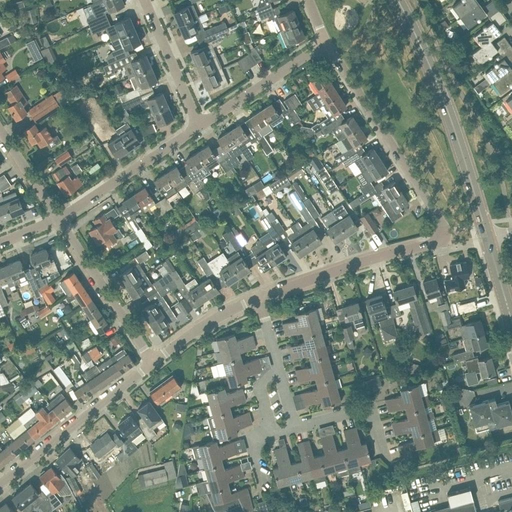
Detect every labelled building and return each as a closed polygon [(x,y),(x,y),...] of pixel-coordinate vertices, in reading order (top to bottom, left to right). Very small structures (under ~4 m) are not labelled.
[(93,10),(95,16),(87,19),(90,26),(108,19),(105,12),(124,4),(122,0),(99,0),(95,2),(97,9),(93,10)] [(460,0),(452,6),(460,17),(479,3),(476,0),(460,0)] [(493,0),(492,0),(491,1),(482,7),(479,3),(460,17),(468,27),(486,13),(489,17),(500,9),(493,0)] [(219,6),(222,13),(230,9),(227,3),(219,6)] [(259,14),(272,8),(270,3),(257,8),(259,14)] [(434,3),(431,5),(436,12),(439,9),(434,3)] [(193,4),(187,6),(174,12),(179,24),(199,16),(193,4)] [(31,24),(37,22),(33,8),(26,10),(31,24)] [(259,14),(261,19),(275,14),(272,8),(259,14)] [(500,9),(489,17),(492,21),(474,35),(481,45),(490,39),(500,32),(497,27),(507,19),(500,9)] [(293,10),(276,17),(272,18),(277,32),(279,31),(288,27),(298,23),(293,10)] [(195,32),(204,28),(201,22),(199,16),(179,24),(184,37),(187,35),(193,33),(195,32)] [(93,33),(104,28),(106,33),(110,32),(113,39),(135,29),(130,17),(110,25),(108,19),(90,26),(93,33)] [(207,36),(227,27),(225,22),(225,21),(213,26),(205,30),(207,36)] [(298,23),(288,27),(279,31),(282,38),(286,47),(300,41),(299,38),(304,36),(298,23)] [(227,27),(207,36),(210,44),(202,47),(191,52),(196,64),(216,56),(212,47),(212,46),(220,43),(222,38),(221,37),(224,36),(222,33),(229,30),(227,27)] [(135,29),(113,39),(118,51),(108,56),(111,62),(124,57),(121,50),(141,42),(135,29)] [(0,47),(10,42),(8,36),(0,40),(0,47)] [(481,45),(471,53),(479,64),(497,50),(500,54),(511,46),(504,36),(493,44),(490,39),(481,45)] [(34,39),(26,43),(35,60),(43,57),(39,48),(35,41),(34,39)] [(511,47),(511,46),(500,54),(503,58),(485,72),(492,82),(511,68),(508,63),(511,60),(511,47)] [(249,50),(251,52),(250,53),(254,59),(257,63),(262,59),(256,51),(254,47),(249,50)] [(257,63),(254,59),(250,53),(242,58),(249,68),(257,63)] [(114,70),(122,67),(124,71),(127,70),(130,77),(151,67),(146,55),(127,63),(124,57),(111,62),(103,66),(108,76),(115,72),(114,70)] [(221,68),(216,56),(196,64),(201,76),(221,68)] [(242,58),(237,61),(238,63),(244,71),(249,68),(242,58)] [(63,76),(61,67),(52,71),(56,79),(63,76)] [(151,67),(130,77),(135,89),(120,95),(123,102),(140,94),(138,88),(157,80),(151,67)] [(206,88),(214,85),(217,90),(228,85),(224,76),(221,68),(201,76),(206,88)] [(511,69),(511,68),(492,82),(500,92),(511,83),(511,69)] [(22,78),(16,69),(6,75),(11,82),(12,81),(13,84),(22,78)] [(322,75),(312,81),(317,89),(319,92),(329,85),(331,83),(324,73),(322,75)] [(79,88),(74,91),(70,81),(66,83),(73,100),(82,96),(79,88)] [(116,93),(122,90),(119,83),(113,85),(116,93)] [(319,92),(314,96),(320,106),(336,96),(338,94),(331,83),(329,85),(319,92)] [(13,87),(5,93),(12,104),(8,107),(16,119),(19,117),(24,114),(27,112),(23,106),(28,102),(23,95),(20,98),(13,87)] [(162,92),(161,93),(143,101),(140,94),(123,102),(121,103),(126,109),(141,103),(143,108),(150,105),(152,112),(168,105),(162,92)] [(302,104),(300,102),(295,93),(289,97),(296,108),(302,104)] [(29,110),(33,116),(57,100),(52,94),(29,110)] [(58,100),(61,105),(70,100),(66,94),(58,100)] [(318,122),(311,127),(315,133),(322,128),(337,119),(333,114),(339,110),(346,106),(338,94),(336,96),(320,106),(324,111),(328,117),(319,123),(318,122)] [(289,97),(284,100),(290,110),(288,111),(295,123),(301,120),(294,109),(296,108),(289,97)] [(279,98),(271,103),(260,110),(271,127),(285,118),(292,128),(297,125),(295,123),(288,111),(279,98)] [(57,100),(33,116),(37,123),(61,108),(57,100)] [(173,118),(168,105),(152,112),(158,124),(173,118)] [(128,125),(134,121),(126,110),(120,114),(128,125)] [(260,110),(249,117),(257,129),(255,129),(258,133),(254,135),(257,140),(267,155),(268,154),(274,150),(264,135),(273,129),(271,127),(260,110)] [(337,119),(322,128),(325,134),(332,129),(340,124),(344,131),(337,136),(339,140),(342,138),(356,128),(359,126),(352,116),(350,118),(345,120),(342,115),(337,119)] [(100,144),(106,139),(95,123),(88,127),(100,144)] [(32,125),(24,131),(32,143),(35,141),(36,140),(40,146),(45,143),(49,149),(58,143),(54,137),(53,137),(52,135),(46,126),(39,130),(34,124),(32,125)] [(153,124),(140,129),(143,136),(156,131),(153,124)] [(240,124),(229,131),(230,134),(243,152),(248,160),(254,156),(245,142),(250,139),(252,143),(257,140),(254,135),(251,131),(246,134),(245,132),(240,124)] [(349,149),(336,158),(339,163),(343,160),(362,148),(359,143),(366,138),(359,126),(356,128),(342,138),(349,149)] [(134,134),(130,127),(119,135),(126,146),(128,150),(140,142),(134,134)] [(229,131),(218,138),(219,141),(229,155),(224,158),(231,169),(234,167),(237,165),(232,158),(243,152),(230,134),(229,131)] [(128,150),(126,146),(119,135),(107,143),(111,149),(117,157),(128,150)] [(208,145),(197,152),(199,154),(209,170),(220,163),(219,161),(208,145)] [(362,148),(343,160),(346,166),(354,160),(362,171),(368,167),(367,167),(377,160),(380,158),(373,148),(370,150),(366,153),(362,148)] [(56,159),(60,165),(72,156),(68,150),(56,159)] [(197,152),(186,159),(188,162),(191,167),(197,176),(199,179),(200,179),(210,172),(209,170),(199,154),(197,152)] [(224,158),(219,161),(220,163),(226,172),(231,169),(224,158)] [(361,171),(368,182),(375,178),(379,176),(387,170),(380,158),(377,160),(367,167),(368,167),(362,171),(361,171)] [(71,179),(69,176),(70,174),(64,165),(54,173),(59,181),(57,182),(66,194),(68,193),(76,187),(82,183),(77,175),(71,179)] [(290,180),(304,170),(300,165),(286,174),(290,180)] [(176,166),(165,173),(177,191),(188,184),(187,182),(178,169),(176,166)] [(331,193),(338,188),(324,166),(317,171),(331,193)] [(191,167),(187,171),(192,179),(199,190),(204,186),(205,186),(200,179),(199,179),(197,176),(191,167)] [(165,173),(154,180),(156,183),(160,189),(162,192),(165,197),(166,198),(167,198),(177,191),(165,173)] [(0,189),(1,191),(2,190),(11,184),(7,179),(0,183),(0,189)] [(192,179),(187,182),(188,184),(194,193),(199,190),(192,179)] [(268,184),(274,193),(281,188),(276,180),(268,184)] [(381,181),(373,186),(377,192),(375,193),(379,199),(381,203),(388,199),(398,192),(400,191),(394,180),(391,182),(385,186),(381,181)] [(370,181),(360,187),(363,192),(373,186),(370,181)] [(295,182),(291,185),(294,190),(296,192),(301,199),(305,195),(301,189),(298,185),(295,182)] [(253,184),(244,189),(249,196),(252,194),(258,191),(253,184)] [(363,192),(359,194),(364,201),(367,198),(375,193),(377,192),(373,186),(363,192)] [(144,187),(133,194),(135,196),(141,205),(144,210),(145,210),(146,211),(150,208),(149,207),(155,203),(152,198),(150,195),(144,187)] [(294,190),(288,194),(306,221),(312,217),(306,208),(304,204),(302,202),(301,199),(296,192),(294,190)] [(9,193),(12,200),(5,203),(9,212),(10,216),(23,210),(22,207),(15,191),(9,193)] [(389,199),(381,204),(387,213),(392,221),(402,214),(398,209),(408,202),(400,191),(398,192),(388,199),(389,199)] [(133,194),(123,201),(124,204),(128,210),(130,212),(125,215),(147,248),(152,245),(133,218),(135,217),(136,212),(140,213),(144,210),(141,205),(135,196),(133,194)] [(165,197),(161,200),(167,210),(173,207),(169,202),(167,198),(166,198),(165,197)] [(230,208),(236,204),(232,197),(226,201),(230,208)] [(309,198),(303,201),(304,204),(306,208),(312,217),(313,218),(319,214),(309,198)] [(161,200),(156,203),(162,214),(167,210),(161,200)] [(0,204),(0,220),(10,216),(9,212),(5,203),(0,204)] [(336,208),(331,211),(335,216),(338,221),(345,231),(346,234),(357,227),(355,224),(352,219),(348,214),(342,204),(336,208)] [(102,222),(89,230),(97,243),(101,240),(104,244),(116,237),(113,232),(117,229),(111,219),(118,214),(113,208),(104,214),(104,213),(98,217),(102,222)] [(216,209),(212,211),(216,217),(220,214),(216,209)] [(331,211),(321,217),(324,223),(328,228),(327,228),(330,233),(336,241),(346,234),(345,231),(338,221),(335,216),(331,211)] [(377,228),(371,220),(367,213),(360,217),(370,232),(377,228)] [(267,215),(261,219),(272,237),(273,238),(274,238),(277,243),(278,245),(283,241),(277,233),(278,233),(277,231),(271,222),(267,215)] [(185,236),(189,234),(200,226),(195,217),(179,228),(185,236)] [(271,222),(277,231),(278,233),(284,229),(277,217),(276,218),(271,222)] [(310,223),(299,230),(309,245),(311,248),(321,241),(319,238),(316,233),(312,227),(310,223)] [(288,235),(287,236),(288,238),(300,255),(311,248),(309,245),(299,230),(294,224),(290,226),(294,232),(288,235)] [(236,228),(232,231),(242,247),(248,242),(241,232),(239,233),(236,228)] [(222,234),(227,241),(229,240),(236,251),(242,247),(232,231),(230,229),(222,234)] [(264,244),(263,244),(273,260),(275,262),(279,260),(280,261),(286,258),(285,256),(285,255),(278,245),(277,243),(274,238),(273,238),(264,244)] [(253,252),(249,254),(255,264),(259,261),(264,270),(275,262),(273,260),(263,244),(260,240),(256,242),(257,244),(251,248),(253,252)] [(46,249),(31,255),(36,267),(30,270),(35,282),(38,289),(47,283),(44,276),(50,274),(45,264),(51,261),(46,249)] [(98,250),(92,254),(96,259),(102,256),(98,250)] [(140,263),(151,256),(147,250),(136,257),(140,263)] [(238,251),(227,258),(230,263),(237,273),(239,276),(249,269),(248,268),(242,258),(238,251)] [(223,252),(207,262),(211,269),(217,277),(222,274),(228,284),(239,276),(237,273),(230,263),(227,258),(223,252)] [(203,257),(197,260),(199,263),(204,271),(205,273),(211,269),(207,262),(203,257)] [(24,271),(19,259),(6,265),(15,285),(21,283),(18,276),(26,273),(35,298),(41,296),(38,289),(35,282),(30,270),(29,268),(24,271)] [(452,278),(445,280),(447,291),(465,287),(463,278),(469,277),(466,261),(449,265),(452,278)] [(15,285),(6,265),(0,267),(0,284),(7,281),(9,287),(15,285)] [(127,270),(119,275),(126,286),(129,284),(139,277),(132,266),(127,270)] [(175,270),(169,274),(173,279),(177,286),(184,297),(191,308),(196,304),(207,297),(206,294),(199,284),(195,279),(186,285),(175,270)] [(73,272),(64,278),(65,279),(59,283),(67,295),(82,285),(73,272)] [(129,284),(126,286),(133,297),(135,295),(144,289),(148,296),(173,279),(169,274),(168,273),(163,276),(152,283),(145,273),(139,277),(129,284)] [(201,283),(199,284),(206,294),(207,297),(218,290),(209,277),(209,278),(201,283)] [(441,294),(436,278),(423,282),(428,298),(436,296),(438,303),(442,301),(440,294),(441,294)] [(153,303),(142,310),(149,321),(152,318),(169,307),(162,297),(161,296),(177,286),(173,279),(148,296),(153,303)] [(49,282),(47,283),(38,289),(41,296),(43,295),(44,296),(54,289),(49,282)] [(1,285),(0,285),(0,301),(2,306),(8,304),(1,285)] [(82,305),(91,299),(82,285),(67,295),(65,297),(69,302),(77,297),(82,305)] [(415,295),(412,285),(393,291),(394,293),(396,301),(397,302),(397,303),(398,303),(409,299),(411,307),(410,307),(418,335),(431,331),(423,303),(417,305),(415,297),(416,297),(415,295)] [(392,317),(389,305),(384,306),(381,295),(366,299),(372,319),(378,318),(384,340),(398,337),(392,317)] [(180,300),(178,301),(180,303),(185,312),(191,308),(184,297),(180,300)] [(101,313),(91,299),(82,305),(91,319),(98,314),(101,313)] [(471,301),(448,308),(451,317),(474,310),(471,301)] [(363,324),(360,315),(361,315),(357,302),(336,309),(340,321),(353,317),(358,333),(365,331),(363,324)] [(37,312),(40,318),(52,310),(48,305),(37,312)] [(152,318),(149,321),(156,331),(159,329),(169,323),(166,318),(173,313),(169,307),(152,318)] [(297,313),(299,319),(282,323),(284,330),(310,323),(318,320),(317,318),(315,308),(297,313)] [(439,312),(443,325),(447,324),(450,323),(450,322),(449,318),(446,309),(439,312)] [(101,313),(98,314),(91,319),(100,333),(110,327),(101,313)] [(461,314),(449,318),(450,322),(462,319),(461,314)] [(318,320),(310,323),(284,330),(286,336),(302,331),(304,337),(321,332),(318,320)] [(477,320),(470,322),(464,324),(458,326),(458,327),(462,338),(484,332),(480,320),(477,320)] [(354,347),(352,338),(355,337),(351,325),(341,328),(345,340),(346,340),(349,349),(354,347)] [(304,337),(305,342),(289,347),(290,353),(313,347),(325,343),(321,332),(304,337)] [(462,338),(466,350),(453,354),(455,361),(464,359),(474,356),(472,349),(487,345),(484,332),(462,338)] [(236,339),(234,334),(217,339),(220,350),(249,342),(254,341),(252,335),(236,339)] [(84,349),(92,344),(88,337),(80,342),(84,349)] [(254,341),(249,342),(220,350),(223,362),(241,357),(239,351),(256,347),(254,341)] [(27,353),(36,350),(33,342),(24,345),(27,353)] [(328,355),(325,343),(313,347),(290,353),(292,359),(308,354),(310,360),(328,355)] [(95,361),(102,355),(96,347),(89,352),(95,361)] [(111,357),(121,372),(134,363),(128,353),(127,354),(124,348),(111,357)] [(310,360),(312,365),(295,370),(297,376),(331,366),(328,355),(310,360)] [(465,361),(469,375),(479,372),(481,376),(495,372),(491,356),(477,360),(477,357),(465,361)] [(107,381),(121,372),(111,357),(97,367),(101,372),(107,381)] [(242,362),(241,357),(223,362),(226,374),(260,364),(259,358),(242,362)] [(229,385),(247,380),(246,375),(262,370),(260,364),(226,374),(229,385)] [(54,368),(66,385),(71,381),(60,365),(54,368)] [(334,378),(331,366),(297,376),(298,382),(315,377),(316,383),(334,378)] [(90,368),(82,374),(87,381),(94,391),(107,381),(101,372),(95,376),(90,368)] [(82,374),(74,379),(79,387),(74,391),(80,400),(94,391),(87,381),(82,374)] [(181,387),(178,383),(172,375),(150,391),(156,399),(158,403),(181,387)] [(372,389),(382,386),(380,377),(369,379),(371,386),(372,389)] [(316,383),(318,388),(302,393),(303,399),(337,389),(334,378),(316,383)] [(13,382),(1,384),(0,384),(0,390),(5,390),(11,393),(14,387),(13,382)] [(389,398),(385,399),(387,405),(421,396),(427,394),(424,382),(410,386),(400,389),(401,395),(389,398)] [(29,384),(22,389),(25,392),(21,395),(25,400),(38,390),(33,385),(29,384)] [(226,393),(224,387),(206,392),(210,404),(218,402),(239,396),(244,394),(242,388),(226,393)] [(25,392),(22,389),(13,397),(20,404),(25,400),(21,395),(25,392)] [(323,406),(341,401),(337,389),(303,399),(305,405),(321,400),(323,406)] [(49,403),(52,407),(53,408),(60,417),(73,406),(61,393),(49,403)] [(244,394),(239,396),(218,402),(210,404),(213,415),(231,410),(229,405),(246,400),(244,394)] [(421,396),(387,405),(388,411),(393,410),(405,407),(406,412),(424,407),(421,396)] [(475,403),(469,405),(476,431),(489,427),(490,430),(493,431),(496,430),(496,428),(496,425),(511,420),(511,412),(509,401),(497,404),(495,398),(482,401),(481,399),(480,397),(475,398),(475,401),(475,403)] [(149,440),(157,435),(153,429),(163,421),(155,409),(149,401),(138,409),(150,426),(143,430),(149,440)] [(52,407),(49,403),(36,414),(47,427),(60,417),(53,408),(52,407)] [(47,427),(36,414),(31,407),(18,418),(27,429),(34,438),(47,427)] [(395,421),(391,422),(393,428),(397,427),(427,419),(433,417),(432,411),(426,413),(424,407),(406,412),(408,418),(395,421)] [(213,415),(207,417),(210,428),(216,427),(246,419),(250,417),(249,411),(232,416),(231,410),(213,415)] [(130,415),(118,424),(120,427),(124,432),(128,437),(124,440),(123,441),(128,447),(124,450),(129,456),(138,448),(132,440),(142,431),(137,425),(138,425),(136,423),(130,415)] [(250,417),(246,419),(216,427),(219,439),(237,434),(236,428),(252,423),(250,417)] [(397,427),(393,428),(395,435),(399,433),(411,430),(413,435),(430,431),(427,419),(397,427)] [(356,427),(349,429),(359,463),(371,460),(366,442),(360,444),(359,440),(360,440),(356,427)] [(22,448),(34,438),(27,429),(15,439),(22,448)] [(343,431),(344,435),(348,447),(342,448),(347,466),(359,463),(349,429),(343,431)] [(414,441),(398,446),(400,452),(402,460),(413,457),(411,449),(434,443),(433,441),(439,440),(439,439),(437,430),(437,429),(430,431),(413,435),(414,441)] [(107,433),(90,446),(92,449),(97,454),(98,456),(114,444),(115,443),(120,439),(115,433),(111,437),(107,433)] [(337,450),(332,434),(326,435),(336,470),(337,476),(349,473),(347,466),(342,448),(337,450)] [(320,437),(321,442),(325,453),(319,455),(324,473),(336,470),(326,435),(320,437)] [(9,459),(22,448),(15,439),(2,450),(7,456),(9,459)] [(216,440),(198,445),(192,446),(195,458),(201,456),(236,447),(234,441),(218,445),(216,440)] [(314,456),(309,440),(303,442),(312,476),(314,482),(326,479),(324,473),(319,455),(314,456)] [(122,442),(119,444),(124,450),(128,447),(123,441),(122,442)] [(297,443),(298,448),(301,460),(296,461),(301,479),(312,476),(303,442),(297,443)] [(290,463),(286,446),(280,448),(289,482),(292,491),(298,489),(296,481),(301,479),(296,461),(290,463)] [(237,453),(236,447),(201,456),(205,468),(222,463),(221,458),(237,453)] [(70,448),(57,460),(59,462),(63,467),(70,474),(72,476),(81,468),(76,462),(80,458),(77,455),(70,448)] [(274,450),(278,466),(273,468),(277,486),(289,482),(280,448),(274,450)] [(0,466),(9,459),(7,456),(2,450),(0,451),(0,466)] [(124,450),(117,456),(122,461),(128,456),(129,456),(124,450)] [(173,460),(164,462),(165,468),(139,474),(142,489),(168,484),(167,480),(177,478),(173,460)] [(179,463),(177,475),(187,473),(183,462),(179,463)] [(95,480),(101,475),(92,463),(86,467),(95,480)] [(240,464),(224,469),(222,463),(205,468),(208,480),(242,470),(240,464)] [(41,475),(40,476),(42,479),(45,482),(51,490),(52,492),(55,489),(60,495),(70,494),(73,491),(66,479),(65,477),(61,473),(58,475),(52,468),(51,467),(45,472),(44,470),(40,473),(41,475)] [(242,470),(208,480),(202,481),(205,493),(206,492),(211,491),(229,486),(227,481),(244,476),(242,470)] [(70,474),(65,477),(66,479),(73,491),(75,495),(81,491),(72,476),(70,474)] [(30,484),(13,497),(16,501),(19,505),(24,511),(30,511),(39,505),(41,503),(48,511),(50,511),(47,497),(45,494),(42,490),(38,493),(36,491),(30,484)] [(222,511),(241,503),(245,511),(253,510),(247,487),(230,492),(229,486),(211,491),(206,492),(214,510),(218,511),(222,511)] [(469,488),(446,494),(449,505),(450,511),(511,511),(511,496),(498,501),(500,511),(497,511),(476,511),(473,499),(470,488),(469,488)] [(51,490),(45,494),(47,497),(50,511),(52,510),(61,502),(52,492),(51,490)] [(302,505),(309,503),(307,496),(300,498),(302,505)] [(268,511),(267,509),(265,500),(257,502),(259,511),(268,511)] [(6,503),(0,507),(0,511),(13,511),(12,511),(6,503)]
